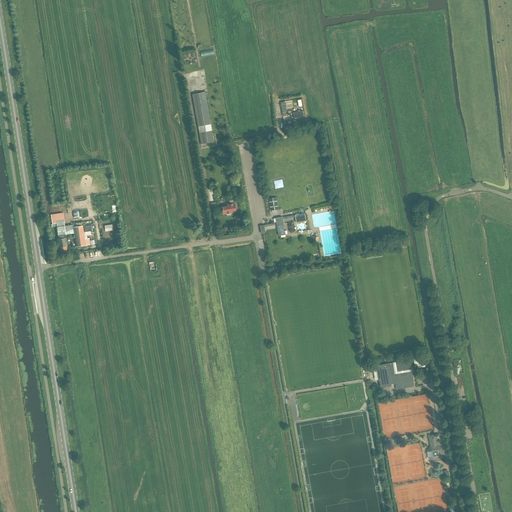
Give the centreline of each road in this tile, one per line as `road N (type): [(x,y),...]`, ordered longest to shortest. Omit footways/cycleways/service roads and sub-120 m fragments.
road 1 (primary): [(38,267),(0,20)]
road 2 (primary): [(75,511),(38,267)]
road 3 (unclassified): [(258,219),(255,236),(38,267)]
road 4 (unknown): [(215,242),(186,73)]
